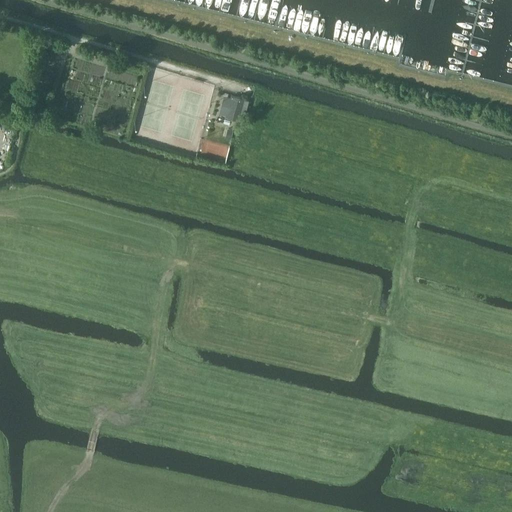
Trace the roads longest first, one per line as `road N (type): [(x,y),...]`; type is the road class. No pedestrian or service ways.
road 1 (residential): [(511,139),(44,0)]
road 2 (track): [(52,511),(90,454),(96,427),(146,384),(156,334),(133,298),(0,235)]
road 3 (track): [(72,38),(249,92)]
